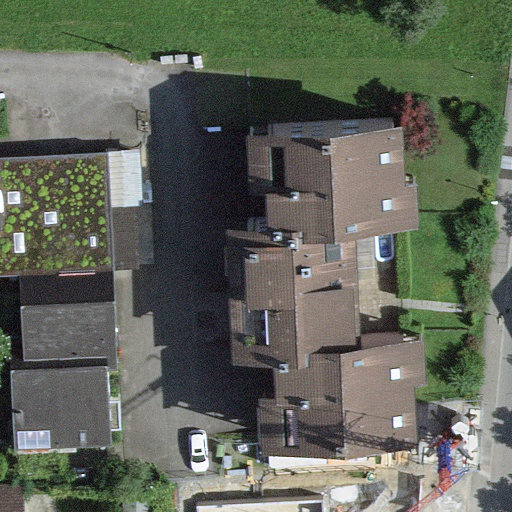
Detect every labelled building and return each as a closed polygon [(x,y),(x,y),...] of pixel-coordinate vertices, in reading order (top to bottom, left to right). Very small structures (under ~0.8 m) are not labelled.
[(258,120),(262,209),(351,205),(399,204),(395,115),(258,120)] [(0,270),(111,262),(103,151),(0,158),(0,270)] [(245,332),(265,332),(355,328),(351,205),(262,209),(240,210),(245,332)] [(13,356),(18,441),(110,436),(105,353),(114,352),(110,292),(25,296),(28,355),(13,356)] [(408,326),(355,328),(265,332),(269,425),(412,419),(408,326)] [(17,511),(17,481),(0,481),(0,511),(17,511)]
